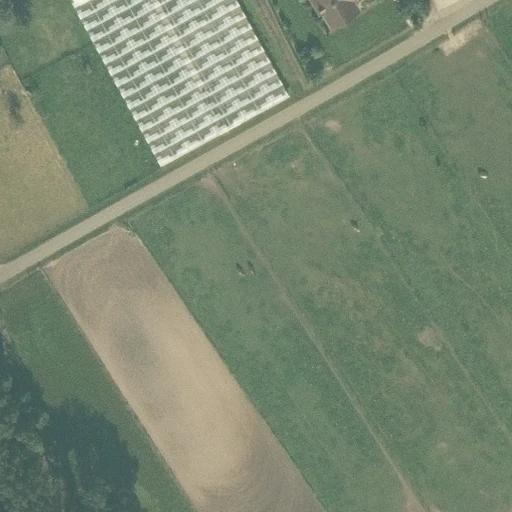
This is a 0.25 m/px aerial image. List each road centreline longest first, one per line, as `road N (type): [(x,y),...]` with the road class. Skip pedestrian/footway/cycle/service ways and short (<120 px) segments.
road 1 (unclassified): [(0,275),(476,0)]
road 2 (track): [(68,511),(0,387)]
